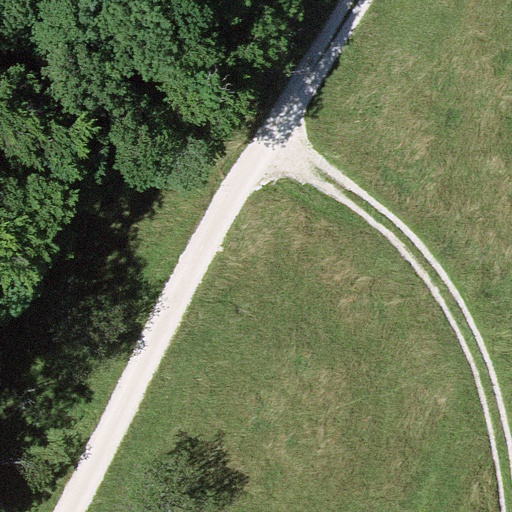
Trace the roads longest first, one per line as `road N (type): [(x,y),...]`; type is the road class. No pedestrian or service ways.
road 1 (track): [(363,0),(192,268),(73,511)]
road 2 (track): [(276,145),(391,232),(442,288),(498,400),(511,470)]
